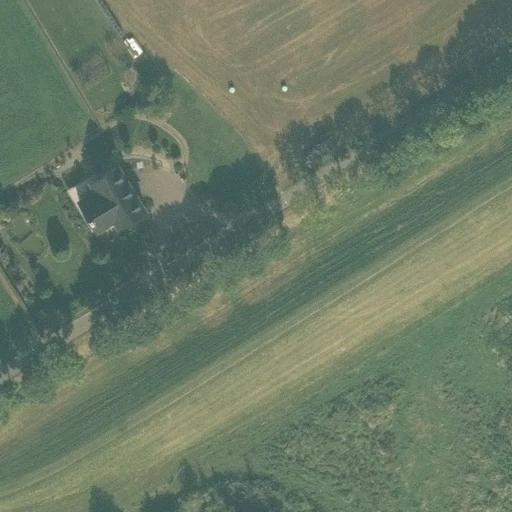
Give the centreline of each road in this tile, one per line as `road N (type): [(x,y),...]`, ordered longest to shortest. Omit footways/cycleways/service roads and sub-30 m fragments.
road 1 (unclassified): [(0,376),(511,56)]
road 2 (track): [(511,184),(36,481),(0,495)]
road 3 (track): [(57,511),(174,472)]
